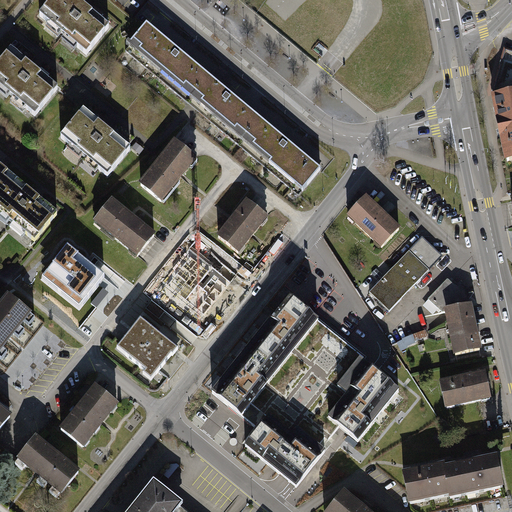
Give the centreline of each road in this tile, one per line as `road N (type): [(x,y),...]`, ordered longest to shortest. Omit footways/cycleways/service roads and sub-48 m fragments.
road 1 (residential): [(163,413),(313,228)]
road 2 (residential): [(89,347),(232,170)]
road 3 (secondary): [(509,334),(462,115)]
road 4 (residential): [(159,0),(310,127),(330,134)]
road 5 (residential): [(330,134),(320,117),(180,0)]
road 6 (residential): [(163,413),(279,511)]
road 7 (residential): [(83,511),(163,413)]
